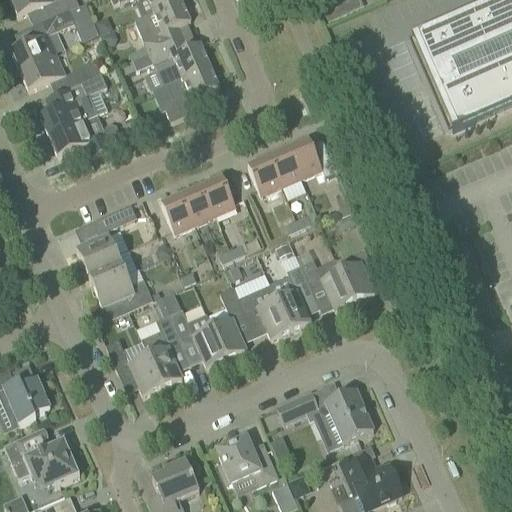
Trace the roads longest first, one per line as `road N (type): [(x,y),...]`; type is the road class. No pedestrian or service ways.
road 1 (residential): [(129,440),(160,436),(341,357),(372,357),(393,381),(450,511)]
road 2 (residential): [(221,0),(259,88),(256,127),(26,215)]
road 3 (residential): [(64,322),(107,418),(129,440)]
